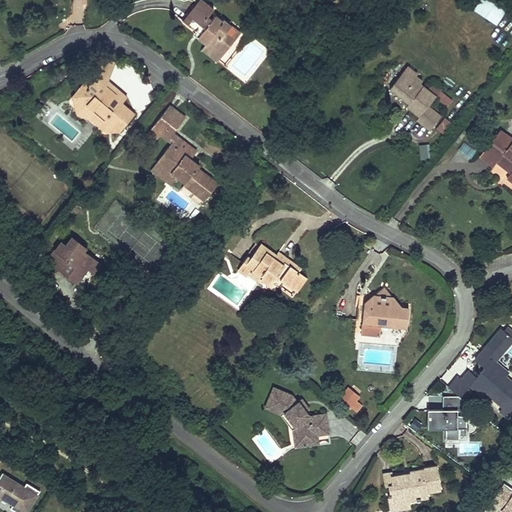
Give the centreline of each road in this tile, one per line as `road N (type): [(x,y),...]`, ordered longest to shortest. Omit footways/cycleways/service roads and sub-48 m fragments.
road 1 (residential): [(0,80),(69,42),(121,40),(344,207),(438,258),(462,288)]
road 2 (residential): [(282,511),(0,288)]
road 3 (residential): [(462,288),(459,340),(317,511)]
